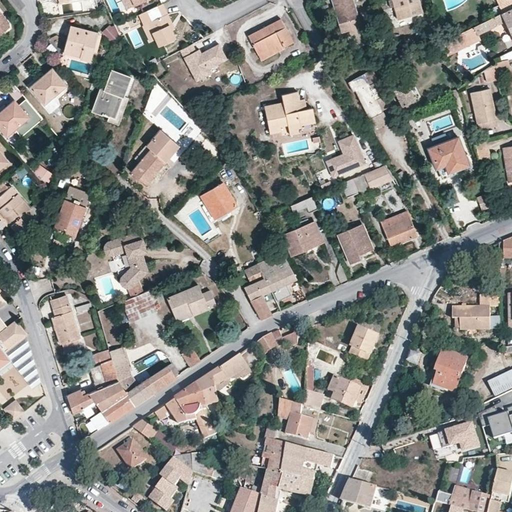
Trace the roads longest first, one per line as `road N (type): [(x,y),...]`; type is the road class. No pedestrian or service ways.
road 1 (residential): [(434,251),(262,329),(71,456)]
road 2 (residential): [(327,511),(434,251)]
road 3 (residential): [(0,249),(60,418)]
